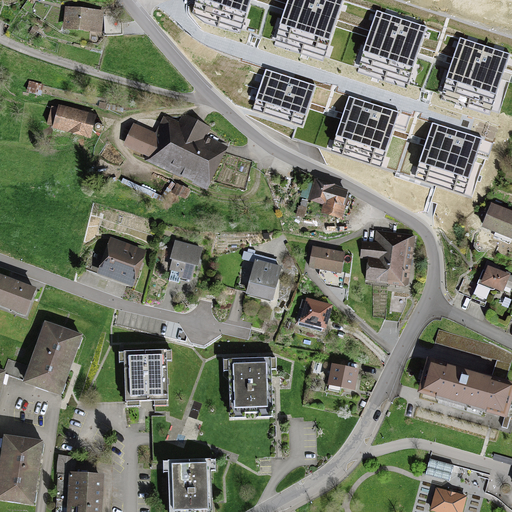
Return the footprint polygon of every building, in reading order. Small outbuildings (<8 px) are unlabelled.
[(0,0),(0,19),(6,23),(14,8),(0,0)] [(242,31),(251,0),(196,0),(192,15),(242,31)] [(325,58),(344,1),(341,0),(288,0),(275,42),(325,58)] [(91,27),(100,28),(101,13),(68,9),(66,28),(91,31),(91,27)] [(408,85),(427,28),(377,11),(358,69),(408,85)] [(120,24),(112,15),(104,16),(104,36),(121,35),(120,24)] [(491,112),(510,55),(460,38),(441,96),(491,112)] [(302,127),(316,86),(266,70),(252,111),(302,127)] [(27,91),(40,95),(42,85),(30,82),(27,91)] [(381,169),(399,113),(349,97),(331,153),(381,169)] [(52,107),(47,124),(89,135),(94,118),(52,107)] [(182,132),(171,127),(162,123),(154,139),(123,124),(116,138),(148,153),(146,158),(201,184),(218,149),(203,142),(210,128),(189,117),(182,132)] [(464,196),(482,140),(432,124),(414,180),(464,196)] [(324,181),(318,180),(312,199),(327,203),(324,212),(340,217),(347,194),(332,187),(323,184),(324,181)] [(176,186),(174,193),(186,196),(188,190),(176,186)] [(302,217),(305,209),(306,209),(308,202),(303,200),(301,206),(300,206),(296,216),(302,217)] [(505,232),(511,215),(511,214),(493,207),(485,227),(496,232),(497,229),(505,232)] [(375,243),(364,242),(363,254),(365,254),(364,258),(369,259),(367,278),(388,280),(394,238),(376,236),(375,243)] [(414,241),(394,238),(388,280),(408,283),(414,241)] [(142,254),(113,243),(102,272),(131,283),(142,254)] [(172,259),(175,260),(170,280),(180,283),(182,277),(191,279),(194,265),(197,265),(200,250),(176,244),(172,259)] [(345,254),(313,249),(310,267),(321,269),(322,266),(330,267),(329,271),(341,273),(345,254)] [(280,269),(274,267),(276,261),(244,253),(243,258),(256,261),(248,292),(272,299),(280,269)] [(511,277),(485,266),(483,270),(478,283),(472,297),(471,300),(485,305),(492,286),(502,290),(505,284),(511,287),(511,277)] [(34,290),(0,276),(0,304),(16,311),(17,308),(26,312),(34,290)] [(478,283),(465,278),(459,291),(472,297),(478,283)] [(303,321),(314,324),(313,328),(323,331),(330,307),(302,300),(300,308),(306,310),(303,321)] [(3,373),(59,393),(79,337),(46,325),(31,367),(8,359),(3,373)] [(493,376),(506,380),(511,360),(511,354),(493,345),(439,330),(435,343),(489,359),(498,361),(493,376)] [(96,403),(141,401),(141,396),(152,395),(153,401),(168,400),(166,351),(124,352),(125,388),(95,389),(96,403)] [(271,358),(229,360),(230,413),(272,412),(272,387),(267,387),(266,378),(271,377),(271,358)] [(486,410),(504,415),(505,416),(502,427),(507,429),(511,417),(511,394),(510,394),(511,388),(511,386),(495,381),(495,380),(430,361),(421,391),(437,395),(436,397),(486,411),(486,410)] [(357,371),(333,366),(330,384),(353,389),(357,371)] [(0,497),(32,503),(33,492),(34,492),(39,454),(41,443),(0,437),(0,452),(4,453),(0,477),(0,497)] [(98,511),(100,477),(72,475),(76,458),(59,455),(58,462),(59,463),(55,511),(98,511)] [(169,511),(211,511),(210,459),(168,461),(169,511)] [(430,459),(426,475),(449,481),(454,465),(430,459)] [(437,489),(432,509),(441,511),(461,511),(465,497),(437,489)]
